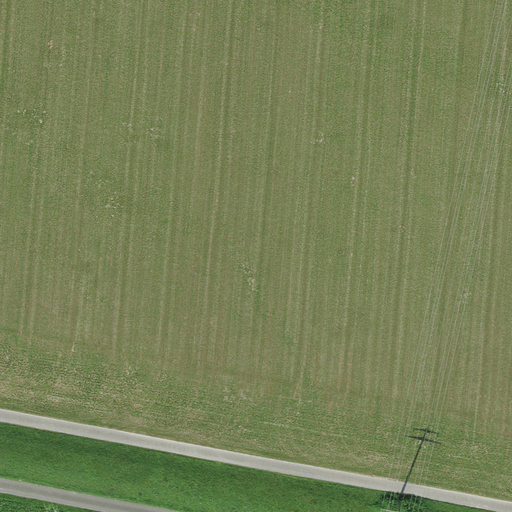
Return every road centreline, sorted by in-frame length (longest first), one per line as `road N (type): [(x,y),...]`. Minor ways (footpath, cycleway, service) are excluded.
road 1 (track): [(0,414),(511,505)]
road 2 (track): [(168,511),(0,480)]
